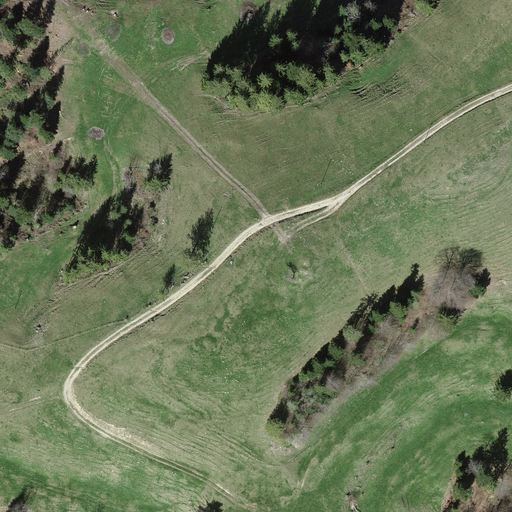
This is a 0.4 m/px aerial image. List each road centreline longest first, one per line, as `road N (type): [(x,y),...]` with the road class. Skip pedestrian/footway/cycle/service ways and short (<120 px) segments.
road 1 (track): [(511,87),(461,110),(341,196),(247,233),(72,376),(68,395),(80,416),(255,511)]
road 2 (track): [(285,511),(313,455),(386,383),(457,331),(511,330)]
